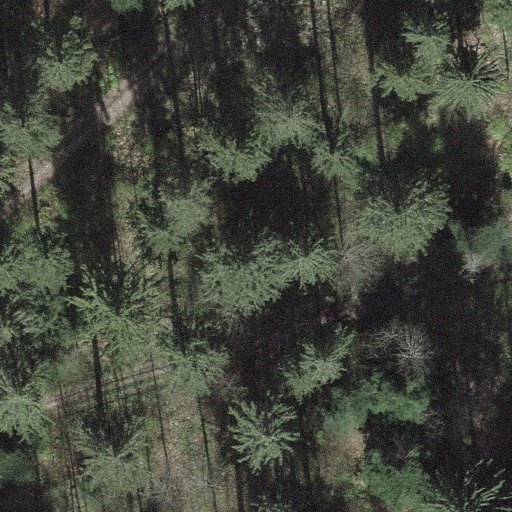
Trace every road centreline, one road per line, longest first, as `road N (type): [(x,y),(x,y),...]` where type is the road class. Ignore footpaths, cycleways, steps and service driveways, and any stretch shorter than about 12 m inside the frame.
road 1 (track): [(511,258),(0,417)]
road 2 (track): [(231,0),(0,210)]
